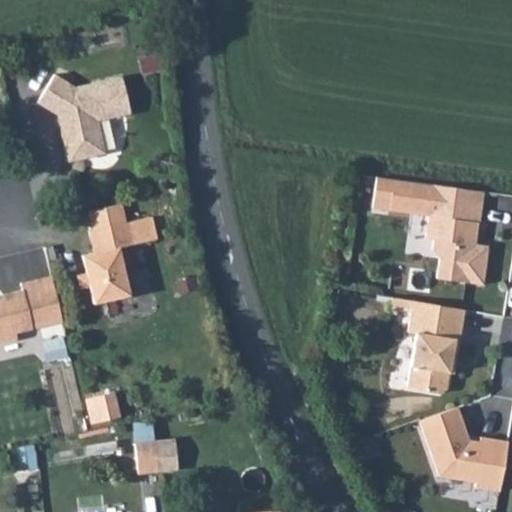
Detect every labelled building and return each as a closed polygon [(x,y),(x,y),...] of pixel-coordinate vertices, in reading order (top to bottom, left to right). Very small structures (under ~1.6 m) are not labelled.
[(123,78),(74,87),(55,75),(37,103),(58,116),(62,115),(64,128),(61,130),(67,162),(105,155),(98,122),(130,115),(123,78)] [(483,189),(379,177),(374,206),(427,213),(423,236),(429,237),(428,245),(435,254),(433,276),(478,282),(484,246),(472,244),(476,221),(479,221),(483,189)] [(89,211),(93,231),(124,225),(120,204),(89,211)] [(126,297),(118,248),(160,238),(154,217),(124,225),(93,231),(88,232),(93,254),(81,256),(90,304),(126,297)] [(62,324),(51,279),(20,284),(21,292),(2,295),(3,301),(0,301),(0,344),(15,341),(14,334),(62,324)] [(413,298),(390,294),(389,303),(412,307),(413,298)] [(413,298),(412,307),(408,331),(415,332),(406,387),(438,391),(445,388),(448,369),(450,354),(455,354),(464,307),(413,298)] [(87,394),(92,420),(121,415),(116,388),(87,394)] [(475,482),(500,486),(508,438),(481,435),(481,439),(469,437),(457,406),(420,418),(439,473),(476,479),(475,482)] [(176,443),(157,445),(160,470),(179,468),(176,443)] [(159,470),(156,445),(136,447),(139,472),(159,470)]
